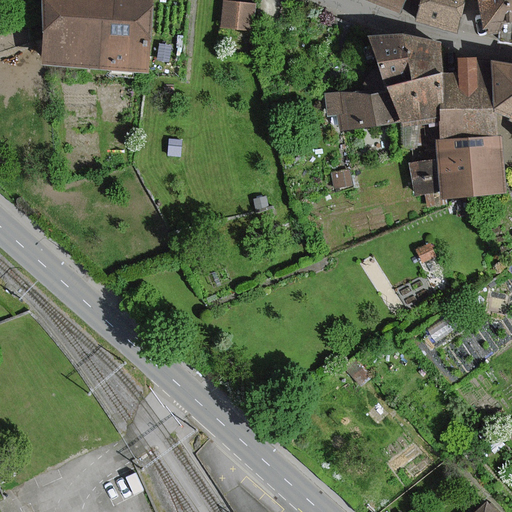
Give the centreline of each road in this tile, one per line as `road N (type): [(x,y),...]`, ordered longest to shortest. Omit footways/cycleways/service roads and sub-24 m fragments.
road 1 (secondary): [(0,224),(324,511)]
road 2 (residential): [(511,49),(415,30),(332,0)]
